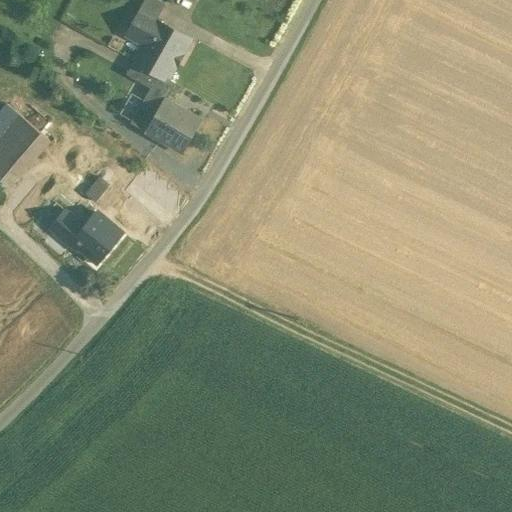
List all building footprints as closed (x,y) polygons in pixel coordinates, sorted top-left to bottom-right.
[(190,39),(144,14),(132,35),(146,43),(136,61),(144,66),(169,77),(190,39)] [(152,91),(167,98),(177,81),(169,77),(144,66),(138,76),(155,86),(152,91)] [(167,98),(152,91),(135,121),(148,129),(147,131),(183,152),(202,119),(167,98)] [(8,104),(0,112),(0,135),(8,127),(19,113),(8,104)] [(50,140),(19,113),(8,127),(39,153),(50,140)] [(8,127),(0,135),(0,183),(8,190),(39,153),(8,127)] [(101,175),(86,193),(96,202),(112,184),(101,175)] [(84,226),(66,211),(52,227),(76,248),(80,243),(74,238),(84,226)] [(84,226),(74,238),(80,243),(100,260),(123,233),(97,211),(84,226)]
